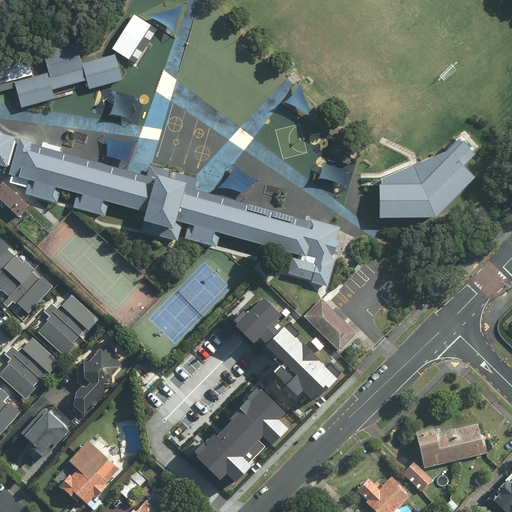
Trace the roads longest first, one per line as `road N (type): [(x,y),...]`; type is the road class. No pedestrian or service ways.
road 1 (residential): [(232,511),(163,449),(158,429),(240,339)]
road 2 (residential): [(446,321),(295,474)]
